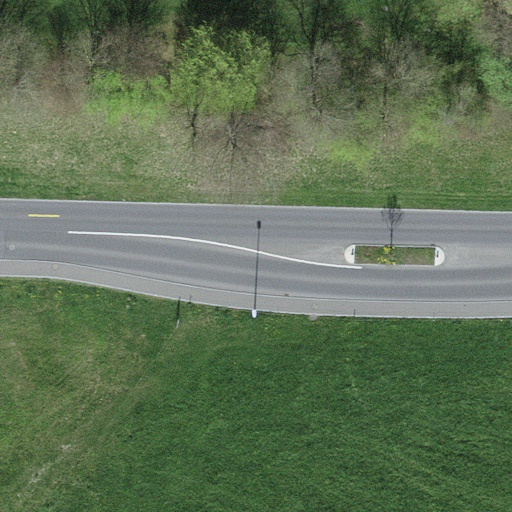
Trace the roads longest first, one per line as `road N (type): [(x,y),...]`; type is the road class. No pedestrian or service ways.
road 1 (secondary): [(92,232),(157,256),(282,277),(511,281)]
road 2 (secondary): [(511,227),(169,218),(92,232)]
